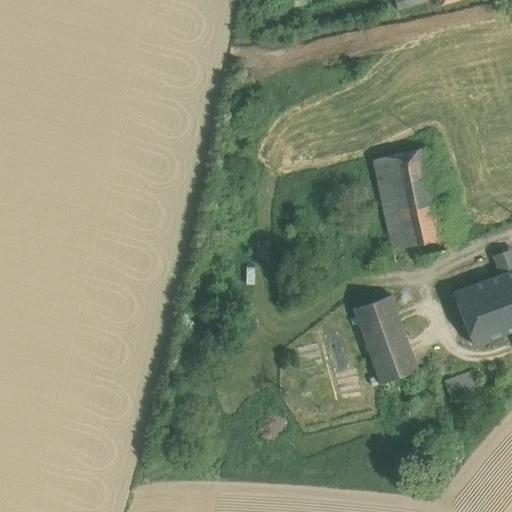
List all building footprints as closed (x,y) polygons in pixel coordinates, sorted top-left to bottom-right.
[(430,0),(396,0),(399,9),(430,0)] [(428,147),(373,160),(395,262),(450,251),(428,147)] [(501,275),(454,292),(474,346),(511,331),(511,274),(511,272),(504,253),(494,256),(501,275)] [(392,295),(354,309),(360,325),(397,311),(392,295)] [(397,311),(360,325),(376,369),(413,355),(397,311)] [(413,355),(376,369),(381,384),(419,370),(413,355)] [(475,371),(445,382),(452,401),(482,390),(475,371)]
